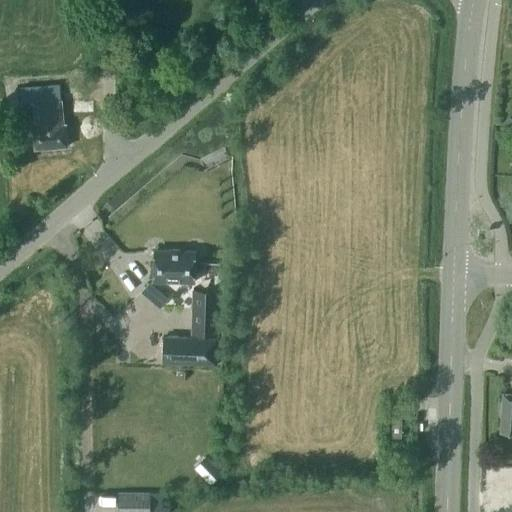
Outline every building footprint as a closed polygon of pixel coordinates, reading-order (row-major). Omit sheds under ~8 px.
[(33,90),(34,103),(36,126),(34,126),(35,148),(67,146),(66,124),(63,124),(60,88),(33,90)] [(154,280),(194,281),(195,251),(155,250),(154,280)] [(218,333),(219,291),(193,290),(192,333),(218,333)] [(163,363),(216,364),(217,337),(163,336),(163,363)] [(123,366),(157,367),(158,352),(124,350),(123,366)] [(500,433),(511,433),(511,393),(503,393),(500,433)] [(391,437),(401,437),(402,417),(392,416),(391,437)] [(149,511),(150,493),(118,493),(117,511),(149,511)]
